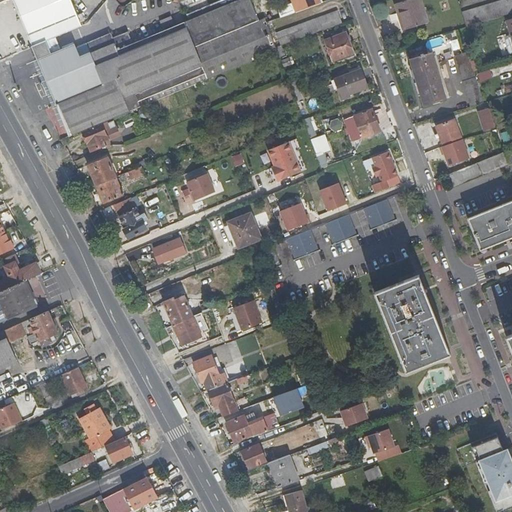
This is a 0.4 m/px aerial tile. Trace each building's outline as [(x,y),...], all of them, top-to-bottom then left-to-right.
[(13,0),(28,35),(30,34),(74,16),(67,0),(13,0)] [(127,105),(205,73),(196,53),(118,85),(115,80),(194,48),(255,22),(246,0),(240,0),(231,4),(228,0),(224,0),(184,16),(186,22),(129,46),(125,34),(112,39),(110,34),(86,44),(89,52),(78,57),(73,45),(52,53),(47,41),(79,28),(74,16),(30,34),(71,135),(128,111),(130,111),(127,105)] [(290,0),(296,13),(319,4),(317,0),(290,0)] [(418,0),(412,0),(394,5),(398,16),(400,16),(405,32),(427,25),(418,0)] [(511,13),(511,0),(504,0),(461,13),(465,28),(511,13)] [(279,47),(341,24),(337,12),(275,34),(279,47)] [(196,53),(205,73),(208,79),(276,50),(275,48),(266,23),(264,19),(255,22),(194,48),(196,53)] [(345,34),(325,41),(332,62),(352,54),(345,34)] [(483,103),(464,51),(459,52),(452,55),(470,107),(483,103)] [(419,55),(420,57),(408,61),(423,106),(445,99),(429,53),(423,56),(422,54),(419,55)] [(284,67),(291,65),(288,59),(282,61),(284,67)] [(481,81),(493,78),(491,70),(478,73),(481,81)] [(333,80),(340,100),(348,98),(348,95),(366,88),(360,71),(333,80)] [(289,84),(292,92),(297,90),(294,82),(289,84)] [(301,100),(297,90),(292,92),(296,102),(301,100)] [(494,126),(489,108),(478,111),(483,129),(494,126)] [(371,111),(344,121),(352,142),(379,132),(371,111)] [(129,113),(122,117),(126,127),(134,124),(129,113)] [(313,117),(305,118),(309,137),(317,135),(313,117)] [(113,119),(102,124),(84,132),(91,150),(102,146),(105,145),(106,147),(111,145),(110,143),(108,139),(120,134),(113,119)] [(453,120),(434,128),(437,135),(434,137),(435,140),(438,138),(442,147),(461,140),(453,120)] [(324,143),(321,136),(310,140),(313,147),(324,143)] [(468,159),(461,140),(442,147),(438,149),(441,156),(443,155),(447,167),(468,159)] [(273,172),(277,181),(300,172),(288,143),(269,151),(275,167),(277,170),(273,172)] [(511,148),(510,150),(502,152),(507,166),(511,163),(511,148)] [(385,181),(397,176),(388,152),(371,158),(374,167),(371,169),(374,177),(378,176),(380,182),(371,186),(374,193),(388,188),(385,181)] [(507,166),(502,152),(446,176),(451,189),(507,166)] [(242,154),(233,155),(235,165),(243,164),(242,154)] [(107,155),(87,164),(96,185),(115,177),(116,177),(111,167),(107,155)] [(141,166),(138,159),(121,166),(125,173),(127,172),(141,166)] [(141,166),(127,172),(130,179),(144,173),(141,166)] [(268,174),(272,184),(277,181),(273,172),(268,174)] [(215,192),(208,174),(187,182),(192,193),(190,194),(193,201),(215,192)] [(115,177),(96,185),(103,203),(122,195),(115,177)] [(320,191),(328,212),(346,204),(338,183),(320,191)] [(405,193),(400,195),(407,213),(412,211),(405,193)] [(296,198),(278,204),(280,210),(298,204),(296,198)] [(128,199),(113,205),(126,227),(123,229),(128,238),(146,228),(143,222),(148,220),(144,212),(139,215),(135,207),(133,208),(128,199)] [(479,250),(510,237),(511,236),(511,199),(466,218),(479,250)] [(387,200),(362,210),(370,229),(394,220),(387,200)] [(280,212),(287,231),(310,222),(307,215),(305,215),(301,204),(280,212)] [(250,213),(228,222),(239,248),(260,239),(250,213)] [(348,215),(324,225),(332,245),(356,235),(348,215)] [(310,230),(285,240),(293,260),(318,251),(310,230)] [(9,240),(7,241),(3,232),(0,232),(0,253),(12,248),(9,240)] [(180,237),(153,248),(159,263),(186,252),(180,237)] [(271,245),(259,250),(266,271),(279,266),(271,245)] [(0,290),(26,279),(39,273),(34,263),(17,270),(16,267),(18,265),(13,255),(6,258),(8,264),(4,266),(8,275),(1,277),(3,281),(0,281),(0,290)] [(439,259),(428,263),(432,272),(437,270),(442,282),(447,280),(439,259)] [(199,282),(196,275),(182,281),(185,288),(199,282)] [(409,373),(450,357),(437,322),(419,277),(378,293),(381,301),(409,373)] [(0,290),(0,321),(37,305),(27,283),(26,279),(0,290)] [(163,302),(172,325),(191,318),(183,297),(174,300),(173,298),(163,302)] [(234,308),(242,330),(263,322),(254,300),(234,308)] [(3,331),(8,342),(10,342),(11,344),(27,337),(31,344),(39,341),(42,345),(49,342),(48,337),(57,333),(47,311),(3,331)] [(200,338),(191,318),(172,325),(180,346),(200,338)] [(0,366),(15,359),(8,342),(3,331),(0,332),(0,366)] [(204,380),(208,390),(228,383),(222,367),(220,368),(217,369),(213,359),(212,356),(193,363),(200,382),(204,380)] [(82,390),(87,388),(77,368),(59,376),(68,396),(74,394),(75,396),(83,393),(82,390)] [(45,401),(53,398),(46,382),(38,386),(45,401)] [(219,404),(224,416),(238,411),(228,383),(208,390),(214,406),(219,404)] [(279,416),(302,407),(295,389),(272,398),(279,416)] [(363,403),(341,411),(347,426),(368,418),(363,403)] [(16,415),(11,405),(0,409),(0,430),(0,431),(20,422),(17,414),(16,415)] [(89,440),(85,442),(89,453),(91,452),(105,446),(112,442),(106,430),(109,429),(99,409),(94,412),(91,407),(82,411),(85,417),(79,420),(89,440)] [(258,435),(267,432),(261,418),(256,420),(247,424),(243,416),(226,423),(234,442),(252,435),(252,438),(258,435)] [(317,435),(326,432),(321,419),(312,422),(317,435)] [(388,429),(365,438),(368,445),(371,444),(372,448),(374,454),(376,453),(379,460),(398,454),(395,446),(388,429)] [(82,439),(78,432),(74,434),(77,441),(82,439)] [(495,432),(456,448),(481,511),(511,511),(511,457),(510,458),(506,448),(502,450),(495,432)] [(339,436),(330,440),(332,446),(341,442),(339,436)] [(112,442),(105,446),(113,463),(132,454),(124,437),(112,442)] [(310,453),(330,449),(328,442),(308,447),(310,453)] [(266,461),(260,445),(260,444),(242,451),(248,468),(266,461)] [(94,452),(96,459),(105,457),(104,450),(94,452)] [(57,468),(60,475),(94,459),(91,452),(89,453),(57,468)] [(298,478),(289,455),(283,457),(269,462),(278,486),(298,478)] [(99,461),(101,470),(110,469),(108,459),(99,461)] [(358,474),(357,468),(348,471),(350,477),(358,474)] [(367,470),(368,479),(379,477),(378,468),(367,470)] [(157,498),(148,478),(103,501),(109,511),(119,511),(126,508),(123,502),(135,496),(140,507),(157,498)] [(282,494),(288,511),(309,511),(307,505),(305,506),(299,488),(282,494)]
